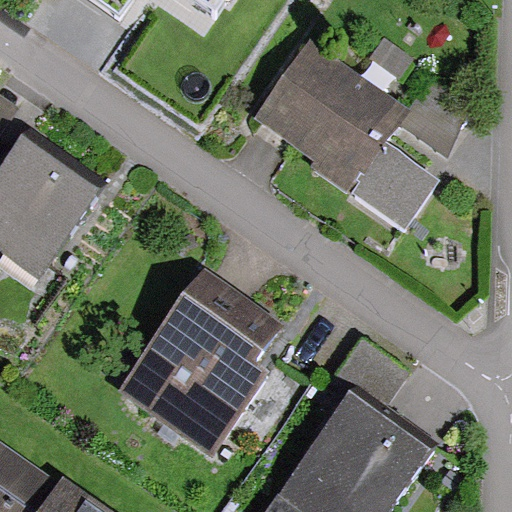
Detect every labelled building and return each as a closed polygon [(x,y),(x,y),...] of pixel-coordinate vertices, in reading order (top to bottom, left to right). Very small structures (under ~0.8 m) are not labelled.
[(360,184),(415,105),(321,39),(266,118),(360,184)] [(0,237),(49,273),(109,190),(34,137),(0,185),(0,237)] [(226,455),(280,371),(267,363),(276,349),(195,297),(132,394),(226,455)] [(400,511),(438,458),(384,420),(412,381),(363,346),(333,389),(350,401),(271,511),(400,511)] [(0,511),(91,511),(0,450),(0,511)]
